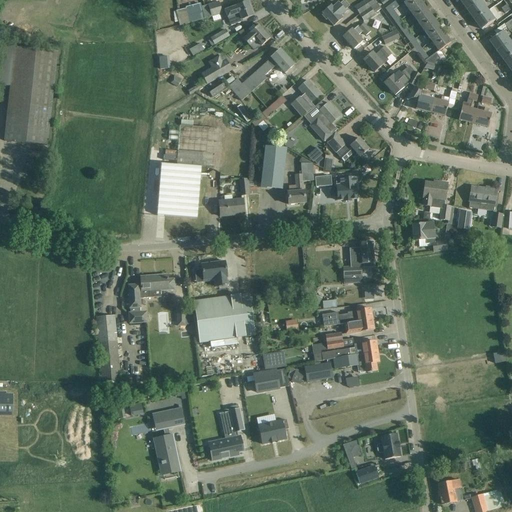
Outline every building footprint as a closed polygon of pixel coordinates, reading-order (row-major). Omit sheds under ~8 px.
[(360,15),(377,3),(375,2),(374,0),(365,0),(354,8),(360,15)] [(411,13),(422,5),(419,0),(408,0),(404,3),(411,13)] [(482,1),(481,0),(462,0),(461,1),(468,11),(482,1)] [(349,6),(344,1),(340,5),(338,3),(333,8),(331,6),(322,14),(334,26),(342,19),(340,17),(346,12),(344,10),(349,6)] [(468,11),(475,20),(489,11),(482,1),(468,11)] [(220,8),(221,7),(219,2),(208,5),(208,6),(205,7),(208,17),(211,16),(210,11),(220,8)] [(230,10),(225,12),(228,19),(231,26),(237,24),(243,22),(242,20),(253,16),(247,2),(238,6),(236,7),(237,7),(230,10)] [(399,7),(395,2),(385,9),(396,24),(401,20),(394,11),(399,7)] [(377,3),(360,15),(359,15),(364,22),(375,14),(371,8),(377,4),(377,3)] [(177,11),(181,26),(204,19),(200,4),(186,8),(186,9),(177,11)] [(422,5),(411,13),(418,23),(429,14),(422,5)] [(511,11),(507,5),(502,9),(506,14),(505,14),(507,18),(511,14),(511,13),(510,11),(511,11)] [(211,16),(208,17),(206,18),(222,14),(221,7),(220,8),(210,11),(211,16)] [(501,16),(494,7),(489,11),(475,20),(482,30),(496,20),(495,20),(501,16)] [(429,14),(418,23),(425,32),(436,24),(429,14)] [(408,30),(401,20),(396,24),(403,33),(408,30)] [(256,23),(238,33),(244,40),(248,44),(254,51),(262,46),(270,39),(269,38),(270,37),(270,36),(267,32),(265,32),(265,33),(258,26),(256,23)] [(371,32),(364,24),(359,28),(358,27),(353,31),(351,30),(343,37),(354,50),(362,42),(357,37),(362,32),(365,36),(371,32)] [(436,24),(425,32),(432,42),(443,33),(436,24)] [(230,37),(226,30),(210,39),(215,46),(230,37)] [(415,39),(408,30),(403,33),(410,43),(415,39)] [(382,38),(385,45),(399,38),(396,31),(382,38)] [(498,51),(511,41),(504,32),(491,42),(498,51)] [(424,62),(427,63),(432,64),(444,56),(440,51),(451,43),(450,43),(443,33),(432,42),(438,51),(428,59),(422,49),(417,52),(418,53),(424,62)] [(410,43),(417,52),(422,49),(415,40),(410,43)] [(511,55),(511,42),(511,41),(498,51),(505,61),(511,55)] [(200,44),(189,50),(193,57),(204,51),(200,44)] [(47,146),(57,52),(1,46),(0,53),(0,85),(10,87),(4,141),(47,146)] [(387,58),(391,55),(384,46),(374,56),(372,53),(363,60),(375,73),(389,60),(387,58)] [(294,66),(280,50),(272,58),(242,84),(237,79),(228,87),(241,102),(267,79),(265,76),(278,65),(286,73),(294,66)] [(444,56),(432,64),(436,65),(439,66),(447,60),(444,56)] [(213,64),(215,66),(202,74),(208,84),(232,70),(226,60),(222,62),(220,60),(213,64)] [(436,65),(434,73),(440,75),(442,67),(439,66),(436,65)] [(391,77),(384,83),(385,85),(395,96),(409,84),(415,87),(421,76),(415,72),(414,72),(409,66),(400,74),(398,72),(395,76),(394,74),(391,77)] [(174,77),(170,83),(175,86),(179,80),(174,77)] [(320,95),(308,81),(299,89),(305,95),(300,98),(300,97),(290,106),(302,118),(314,107),(311,103),(320,95)] [(435,85),(426,83),(425,89),(433,92),(435,85)] [(213,98),(213,99),(226,90),(227,90),(226,88),(223,85),(210,93),(213,98)] [(188,92),(190,95),(198,90),(196,87),(188,92)] [(415,87),(407,100),(417,103),(415,109),(430,113),(434,100),(435,96),(421,92),(422,89),(415,87)] [(458,120),(473,124),(477,111),(473,110),(474,106),(471,105),(472,102),(476,103),(478,96),(469,94),(468,100),(467,100),(466,104),(463,103),(458,120)] [(434,100),(430,113),(445,117),(447,109),(447,107),(448,104),(442,102),(443,98),(439,97),(438,101),(434,100)] [(477,111),(473,124),(488,128),(490,121),(497,122),(500,112),(492,110),(491,115),(488,114),(491,100),(483,97),(481,103),(485,104),(484,108),(482,108),(481,112),(477,111)] [(443,98),(442,102),(448,104),(447,107),(447,109),(452,110),(455,101),(449,99),(443,98)] [(262,115),(252,124),(255,128),(266,118),(266,119),(283,105),(278,100),(262,114),(262,115)] [(309,126),(323,143),(327,139),(337,131),(331,124),(339,116),(328,104),(318,113),(314,108),(304,117),(310,125),(309,126)] [(251,121),(241,105),(233,111),(238,118),(241,115),(247,123),(251,121)] [(216,129),(180,126),(177,165),(161,164),(157,216),(197,219),(201,167),(220,168),(223,129),(217,128),(216,129)] [(327,139),(327,142),(343,162),(355,152),(360,158),(369,150),(359,139),(350,146),(350,147),(348,148),(346,145),(335,133),(337,131),(327,139)] [(293,143),(282,137),(279,143),(290,149),(293,143)] [(286,149),(264,147),(260,188),(282,190),(286,149)] [(320,156),(314,162),(317,165),(323,159),(320,156)] [(302,157),(299,162),(301,164),(302,175),(295,176),(296,192),(288,193),(289,205),(305,204),(304,191),(303,182),(314,181),(312,164),(302,157)] [(331,176),(315,178),(316,188),(332,186),(331,176)] [(355,176),(336,178),(337,186),(336,186),(338,201),(357,199),(355,176)] [(249,188),(248,179),(239,180),(240,197),(250,196),(250,195),(251,195),(252,188),(249,188)] [(448,225),(452,225),(454,208),(444,206),(447,184),(436,183),(435,184),(425,183),(423,198),(425,198),(424,206),(430,207),(429,208),(442,209),(440,220),(449,221),(448,225)] [(497,191),(471,188),(468,208),(494,212),(497,191)] [(224,197),(224,201),(219,202),(220,217),(244,215),(243,215),(244,215),(243,200),(232,201),(232,196),(224,197)] [(469,231),(471,213),(460,212),(458,229),(469,231)] [(503,215),(493,214),(491,227),(501,229),(503,215)] [(450,231),(451,232),(452,225),(448,225),(447,224),(444,242),(435,243),(434,232),(430,233),(429,224),(412,225),(414,241),(426,240),(426,244),(433,244),(433,252),(446,251),(446,250),(448,250),(450,231)] [(374,264),(373,242),(359,243),(359,250),(351,250),(352,267),(343,268),(344,285),(361,284),(360,265),(374,264)] [(225,269),(226,268),(225,262),(211,264),(211,263),(202,264),(202,265),(201,265),(203,281),(215,279),(216,288),(227,286),(226,278),(227,278),(226,272),(225,272),(225,269)] [(142,287),(141,287),(143,299),(161,297),(161,291),(174,290),(174,280),(168,280),(168,279),(167,279),(167,276),(158,276),(159,279),(155,279),(154,278),(141,279),(141,278),(142,287)] [(140,299),(143,299),(141,287),(139,287),(139,286),(129,286),(130,308),(140,307),(140,299)] [(255,336),(249,294),(194,302),(199,344),(255,336)] [(338,313),(322,315),(324,327),(343,324),(350,323),(372,320),(371,309),(361,311),(357,311),(357,312),(347,313),(347,314),(338,316),(338,313)] [(146,322),(146,313),(130,314),(130,323),(146,322)] [(120,380),(114,316),(96,318),(102,382),(105,382),(105,387),(116,386),(115,381),(120,380)] [(301,329),(299,319),(287,321),(289,331),(301,329)] [(350,323),(343,324),(345,334),(360,332),(364,332),(374,330),(372,320),(350,323)] [(341,334),(325,336),(326,344),(342,342),(343,341),(353,340),(353,339),(342,341),(341,334)] [(326,344),(312,346),(313,351),(314,362),(323,361),(329,360),(330,360),(377,353),(376,342),(362,344),(362,343),(355,344),(355,348),(321,354),(321,351),(344,347),(343,341),(342,342),(326,344)] [(377,353),(330,360),(331,364),(332,370),(357,366),(358,372),(360,374),(365,373),(366,373),(378,372),(376,363),(379,363),(377,353)] [(278,354),(263,356),(265,369),(286,366),(284,358),(279,359),(278,354)] [(329,364),(306,368),(308,383),(333,379),(332,370),(331,364),(330,360),(329,360),(329,364)] [(276,371),(253,376),(256,393),(270,390),(270,391),(271,391),(271,390),(278,389),(278,390),(279,389),(276,371)] [(292,382),(300,384),(304,373),(296,371),(292,382)] [(11,398),(0,397),(0,417),(11,418),(11,398)] [(141,403),(129,406),(132,416),(143,414),(141,403)] [(166,437),(156,440),(165,480),(178,477),(178,478),(179,478),(172,447),(174,446),(174,448),(175,448),(172,435),(171,435),(172,436),(170,437),(168,429),(184,425),(180,410),(160,414),(163,430),(164,429),(166,437)] [(239,410),(229,412),(232,425),(234,432),(239,431),(244,430),(239,410)] [(286,439),(284,430),(288,430),(286,421),(258,427),(262,445),(271,443),(272,444),(272,443),(276,442),(276,443),(277,443),(277,441),(286,439)] [(398,443),(396,434),(381,437),(382,444),(379,445),(377,447),(378,452),(380,453),(384,453),(385,460),(400,458),(399,449),(400,449),(399,443),(398,443)] [(240,437),(238,438),(209,444),(213,462),(239,456),(239,455),(238,455),(237,453),(243,452),(240,437)] [(351,443),(342,445),(342,446),(343,445),(348,460),(351,469),(351,471),(352,470),(354,470),(356,469),(353,458),(351,453),(354,447),(359,445),(358,442),(358,441),(355,441),(351,443)] [(470,467),(468,457),(459,459),(461,469),(470,467)] [(478,461),(472,462),(473,466),(475,466),(476,470),(481,469),(478,461)] [(374,466),(358,472),(355,473),(360,485),(379,479),(374,466)] [(461,488),(459,481),(438,485),(442,505),(456,502),(454,490),(461,488)] [(488,511),(505,508),(501,491),(483,496),(483,495),(471,498),(474,511),(488,511)]
